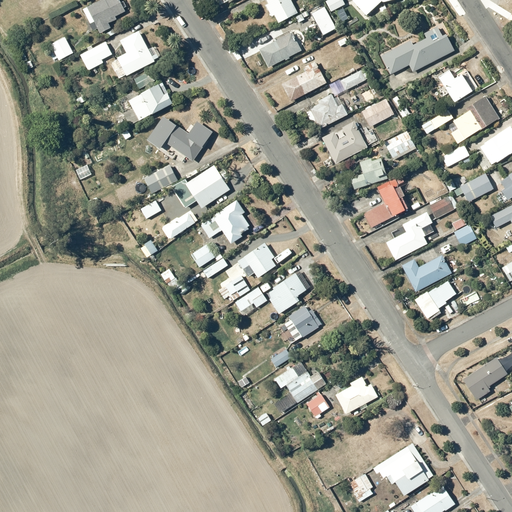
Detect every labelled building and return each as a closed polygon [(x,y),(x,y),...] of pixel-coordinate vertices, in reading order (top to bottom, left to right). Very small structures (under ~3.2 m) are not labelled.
[(128,11),(121,0),(103,0),(87,8),(94,22),(90,24),(93,31),(97,28),(100,34),(110,29),(107,22),(128,11)] [(297,13),(291,1),(292,0),(266,0),(269,4),(266,6),(272,17),(275,15),(279,23),(297,14),(297,13)] [(346,4),(343,0),(327,0),(326,1),(332,12),(346,4)] [(379,4),(375,0),(353,0),(352,1),(366,16),(379,4)] [(337,29),(324,5),(310,12),(322,36),(337,29)] [(343,9),(337,13),(342,22),(348,18),(343,9)] [(413,45),(410,40),(380,55),(390,75),(410,65),(413,72),(455,51),(441,24),(422,33),(425,39),(413,45)] [(274,38),(276,41),(259,50),(268,68),(301,51),(292,33),(291,34),(290,30),(274,38)] [(155,61),(139,32),(121,41),(127,53),(111,62),(121,80),(127,77),(155,61)] [(54,61),(59,58),(60,61),(73,54),(66,39),(52,46),(55,52),(51,55),(54,61)] [(112,55),(106,42),(80,55),(88,70),(102,63),(101,60),(112,55)] [(304,68),(306,72),(282,84),(291,102),(327,83),(316,62),(304,68)] [(365,81),(360,69),(329,84),(335,96),(365,81)] [(455,78),(450,70),(438,77),(454,103),(478,88),(467,71),(455,78)] [(150,84),(146,74),(135,79),(139,89),(150,84)] [(173,104),(163,82),(138,95),(136,91),(126,96),(133,109),(124,114),(129,125),(173,104)] [(373,88),(361,94),(364,101),(377,95),(373,88)] [(311,111),(306,113),(315,131),(347,115),(338,97),(333,99),(331,95),(320,101),(321,103),(310,109),(311,111)] [(458,144),(482,128),(499,117),(485,97),(468,108),(470,110),(453,121),(456,126),(451,130),(452,132),(450,133),(458,144)] [(395,114),(387,98),(362,111),(370,127),(395,114)] [(455,119),(450,110),(422,125),(427,134),(455,119)] [(340,139),(336,132),(322,139),(336,164),(368,147),(354,122),(343,129),(347,136),(340,139)] [(203,143),(174,124),(162,141),(178,151),(175,156),(188,165),(203,143)] [(511,152),(511,133),(509,128),(480,147),(492,166),(511,152)] [(416,148),(408,131),(385,142),(393,159),(416,148)] [(150,154),(144,143),(134,148),(140,159),(150,154)] [(470,156),(464,145),(442,157),(448,167),(470,156)] [(388,179),(381,158),(360,164),(363,175),(350,179),(354,190),(372,184),(388,179)] [(178,180),(169,164),(144,178),(152,194),(178,180)] [(230,190),(214,165),(185,184),(202,209),(230,190)] [(511,198),(511,173),(507,176),(500,181),(505,188),(501,191),(508,202),(511,198)] [(493,189),(486,174),(461,188),(468,202),(493,189)] [(371,228),(393,217),(406,210),(394,187),(405,181),(402,175),(391,181),(377,188),(385,204),(364,215),(371,228)] [(194,204),(182,182),(173,187),(184,209),(194,204)] [(172,193),(159,201),(165,210),(177,202),(172,193)] [(454,209),(448,197),(430,207),(436,218),(454,209)] [(246,211),(239,200),(201,224),(210,238),(222,230),(230,242),(251,229),(242,214),(246,211)] [(511,205),(490,216),(495,228),(511,220),(511,222),(511,205)] [(140,223),(132,208),(120,215),(125,224),(130,221),(133,227),(140,223)] [(198,221),(190,209),(163,227),(171,239),(198,221)] [(436,230),(427,212),(403,225),(406,233),(386,243),(395,260),(427,243),(424,237),(436,230)] [(464,226),(461,218),(452,223),(455,230),(464,226)] [(477,239),(470,225),(455,232),(461,246),(477,239)] [(158,250),(151,240),(144,245),(151,254),(158,250)] [(279,264),(265,243),(238,262),(243,270),(249,265),(258,278),(279,264)] [(214,259),(206,245),(191,254),(199,268),(214,259)] [(452,274),(443,255),(419,267),(415,260),(403,266),(415,292),(452,274)] [(511,280),(511,262),(502,268),(510,282),(511,280)] [(239,277),(232,264),(221,270),(224,277),(228,275),(231,282),(218,290),(224,299),(230,296),(233,301),(238,298),(235,293),(248,285),(242,275),(239,277)] [(272,299),(270,300),(279,314),(298,301),(296,297),(307,290),(296,273),(273,289),(274,290),(269,294),(272,299)] [(456,295),(448,281),(415,300),(426,319),(440,311),(438,308),(445,305),(443,302),(456,295)] [(268,300),(260,287),(235,303),(241,312),(254,304),(257,307),(268,300)] [(323,323),(309,302),(288,316),(291,320),(284,325),(296,342),(323,323)] [(285,350),(271,358),(276,368),(291,359),(285,350)] [(507,374),(496,357),(462,380),(476,400),(489,391),(487,387),(507,374)] [(312,379),(301,361),(275,378),(281,388),(286,385),(297,403),(327,384),(320,374),(312,379)] [(247,374),(237,381),(242,389),(253,382),(247,374)] [(367,386),(363,377),(352,383),(353,386),(336,395),(346,414),(378,397),(371,383),(367,386)] [(324,402),(329,398),(325,392),(306,403),(315,418),(329,409),(324,402)] [(295,405),(289,395),(275,404),(280,413),(295,405)] [(265,411),(256,417),(262,427),(272,421),(265,411)] [(377,474),(380,473),(383,478),(386,476),(390,483),(394,481),(403,496),(434,477),(421,457),(413,444),(376,467),(374,469),(377,474)] [(376,492),(367,474),(349,482),(359,501),(376,492)] [(441,511),(455,504),(444,487),(411,506),(414,511),(441,511)]
